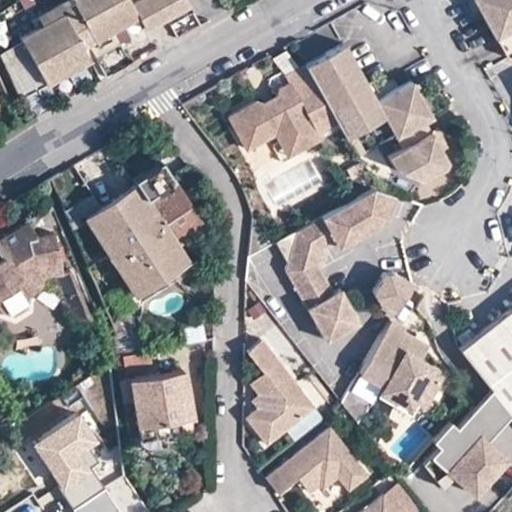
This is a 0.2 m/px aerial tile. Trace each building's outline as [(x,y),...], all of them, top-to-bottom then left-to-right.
[(71,43),(82,37),(96,29),(125,11),(129,9),(137,22),(153,12),(157,10),(150,0),(51,0),(25,16),(29,24),(15,33),(17,37),(38,74),(40,78),(70,61),(78,57),(71,43)] [(173,0),(150,0),(157,10),(173,0)] [(184,3),(182,0),(173,0),(157,10),(160,17),(184,3)] [(511,49),(511,0),(468,0),(499,57),(511,49)] [(96,29),(82,37),(86,44),(100,36),(96,29)] [(0,46),(0,55),(14,88),(38,74),(17,37),(0,46)] [(370,98),(338,40),(300,62),(332,118),(341,135),(379,113),(391,133),(395,131),(419,117),(426,113),(406,78),(370,98)] [(70,61),(40,78),(49,93),(79,76),(70,61)] [(261,103),(260,100),(251,98),(224,114),(243,147),(273,130),(273,125),(270,120),(279,115),(285,127),(284,133),(292,148),(317,134),(314,128),(332,118),(300,62),(281,73),(284,79),(274,85),(273,93),(274,96),(261,103)] [(273,93),(260,100),(261,103),(274,96),(273,93)] [(436,146),(426,129),(419,117),(395,131),(402,143),(397,145),(384,153),(390,165),(419,177),(442,164),(443,158),(436,146)] [(442,143),(432,126),(426,129),(436,146),(442,143)] [(402,143),(395,131),(391,133),(397,145),(402,143)] [(292,148),(284,133),(276,137),(284,153),(292,148)] [(133,174),(137,180),(85,216),(133,292),(183,258),(174,243),(176,241),(202,224),(170,177),(168,179),(156,158),(133,174)] [(317,213),(330,236),(384,210),(391,193),(369,184),(317,213)] [(384,210),(330,236),(332,240),(382,215),(384,210)] [(329,291),(314,264),(319,247),(332,240),(330,236),(317,213),(291,227),(283,260),(281,268),(321,339),(354,320),(340,295),(335,298),(330,290),(329,291)] [(30,228),(24,218),(0,232),(0,308),(11,311),(23,303),(26,290),(40,281),(36,274),(39,272),(49,270),(56,268),(66,291),(59,294),(58,294),(69,321),(86,314),(66,265),(58,267),(50,229),(31,233),(30,228)] [(283,260),(291,227),(272,238),(283,260)] [(320,263),(323,250),(319,247),(314,264),(320,263)] [(364,294),(393,305),(406,270),(376,259),(364,294)] [(66,291),(56,268),(49,270),(59,294),(66,291)] [(340,295),(335,287),(330,290),(335,298),(340,295)] [(511,298),(454,344),(487,386),(507,411),(511,415),(511,414),(511,298)] [(378,385),(376,389),(391,398),(394,392),(412,403),(419,406),(439,372),(415,357),(418,352),(393,338),(398,329),(399,327),(386,318),(355,371),(378,385)] [(398,329),(393,338),(418,352),(423,344),(398,329)] [(309,404),(256,337),(240,349),(257,370),(244,381),(253,393),(251,405),(244,411),(245,420),(261,442),(309,404)] [(131,400),(135,422),(176,416),(187,414),(180,369),(117,378),(121,400),(131,400)] [(347,384),(338,401),(349,415),(362,404),(347,384)] [(507,411),(487,386),(471,404),(494,425),(507,411)] [(391,398),(376,389),(373,394),(406,413),(412,403),(394,392),(391,398)] [(494,425),(471,404),(453,425),(447,419),(429,438),(436,444),(420,461),(440,486),(451,474),(459,464),(453,458),(469,440),(475,446),(483,438),(494,425)] [(51,477),(70,506),(103,485),(89,465),(97,459),(85,442),(92,437),(76,412),(32,441),(46,462),(54,475),(51,477)] [(176,416),(135,422),(138,438),(179,432),(176,416)] [(363,474),(324,424),(266,470),(267,473),(277,486),(278,487),(292,475),(302,467),(314,482),(317,486),(332,474),(344,489),(363,474)] [(503,456),(483,438),(475,446),(459,464),(451,474),(471,492),(503,456)] [(475,446),(469,440),(453,458),(459,464),(475,446)] [(314,482),(302,467),(292,475),(304,490),(314,482)] [(119,511),(103,485),(70,506),(74,511),(119,511)] [(394,511),(378,492),(352,511),(394,511)]
